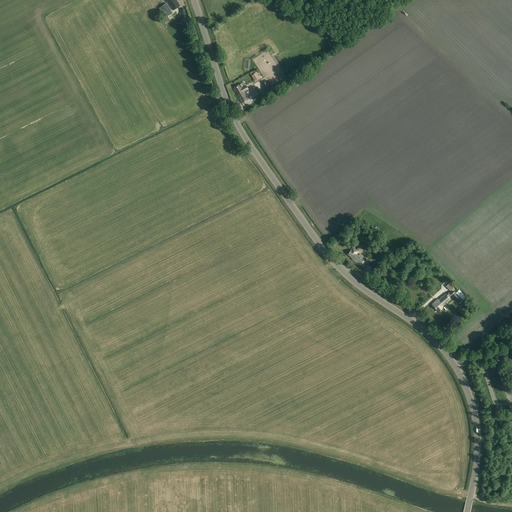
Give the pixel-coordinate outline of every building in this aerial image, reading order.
[(175,0),(166,0),(173,10),(180,6),(175,0)] [(165,17),(172,13),(166,4),(159,8),(165,17)] [(251,76),(254,81),(259,78),(256,73),(251,76)] [(265,82),(263,84),(269,94),(272,92),(266,82),(265,82)] [(242,104),(249,101),(241,87),(243,86),(242,83),(233,88),(242,104)] [(359,257),(356,255),(358,252),(352,248),(348,255),(353,259),(352,260),(361,266),(366,260),(360,256),(359,257)] [(376,255),(381,262),(388,256),(383,250),(376,255)] [(368,264),(364,269),(370,273),(374,269),(368,264)] [(442,307),(451,300),(449,297),(451,296),(448,292),(446,294),(446,293),(436,302),(435,301),(432,304),(438,312),(443,308),(442,307)] [(451,296),(459,304),(463,301),(455,292),(451,296)]
